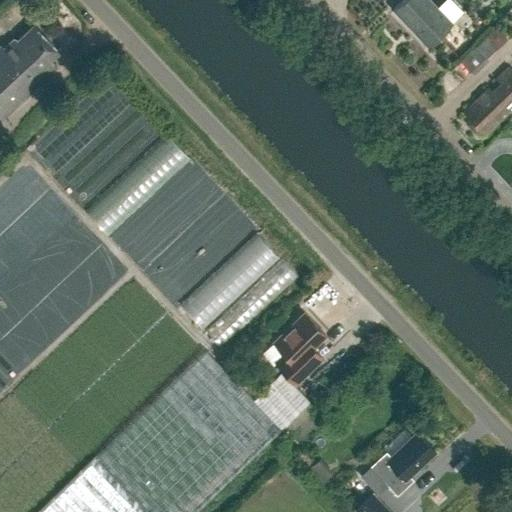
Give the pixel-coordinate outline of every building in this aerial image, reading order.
[(433,0),(402,0),(394,8),(429,44),(453,20),(433,0)] [(0,114),(4,119),(60,66),(52,59),(61,51),(36,24),(19,39),(17,36),(6,47),(3,44),(0,47),(0,114)] [(473,74),(488,59),(475,46),(460,60),(473,74)] [(499,79),(465,111),(469,115),(467,117),(480,131),(482,129),(486,132),(511,107),(511,67),(510,66),(498,78),(499,79)] [(192,318),(269,246),(249,225),(172,297),(192,318)] [(257,261),(264,274),(283,264),(275,251),(257,261)] [(297,380),(318,360),(324,355),(314,345),(327,332),(307,311),(276,340),(287,351),(278,360),(297,380)] [(39,511),(197,511),(312,402),(284,372),(256,399),(209,350),(39,511)] [(436,449),(420,431),(393,456),(388,450),(372,465),(399,493),(415,478),(410,473),(436,449)] [(333,472),(319,458),(308,469),(322,483),(333,472)] [(393,511),(375,491),(357,508),(361,511),(393,511)]
